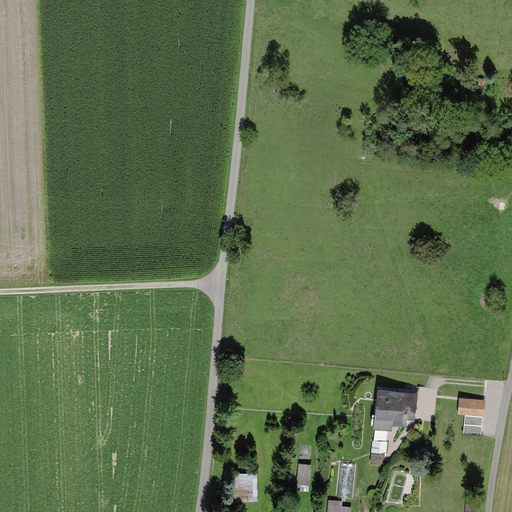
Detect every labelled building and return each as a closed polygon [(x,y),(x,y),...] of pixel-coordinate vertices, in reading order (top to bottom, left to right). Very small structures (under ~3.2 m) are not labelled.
[(484,80),(472,77),(470,85),(482,88),(484,80)] [(419,391),(380,388),(377,417),(395,418),(394,425),(407,426),(408,419),(417,420),(419,391)] [(486,400),(460,398),(458,414),(485,416),(486,400)] [(374,451),(388,453),(389,439),(376,437),(374,451)] [(342,461),(339,495),(353,496),(356,462),(342,461)] [(311,464),(298,462),(297,483),(310,484),(311,464)] [(343,498),(328,498),(327,511),(350,511),(351,505),(343,505),(343,498)] [(467,500),(466,511),(476,511),(477,500),(467,500)]
